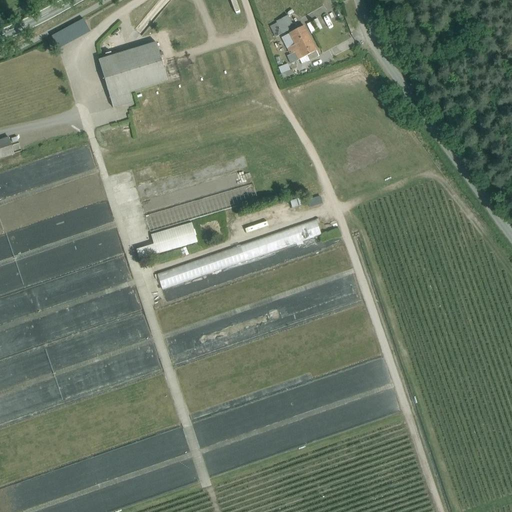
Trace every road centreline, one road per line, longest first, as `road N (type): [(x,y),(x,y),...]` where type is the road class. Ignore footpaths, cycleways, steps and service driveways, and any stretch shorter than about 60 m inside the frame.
road 1 (unknown): [(334,210),(437,491)]
road 2 (unclassified): [(511,230),(416,99)]
